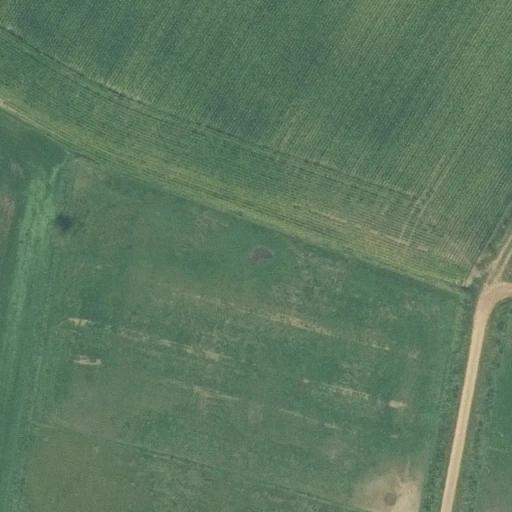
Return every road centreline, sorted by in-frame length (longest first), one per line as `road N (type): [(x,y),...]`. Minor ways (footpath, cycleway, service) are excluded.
road 1 (track): [(0,460),(55,150),(483,288)]
road 2 (unclassified): [(439,511),(483,288)]
